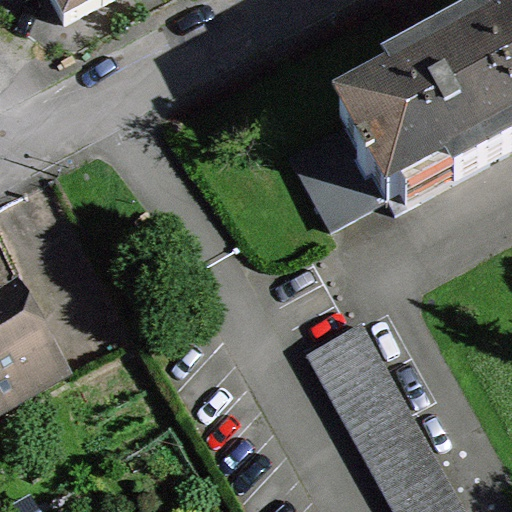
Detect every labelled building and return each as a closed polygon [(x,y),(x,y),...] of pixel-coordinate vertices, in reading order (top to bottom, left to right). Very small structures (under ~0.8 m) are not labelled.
[(51,0),(65,24),(102,4),(103,6),(113,0),(51,0)] [(511,21),(453,53),(426,68),(339,115),(348,130),(387,202),(395,216),(511,152),(511,21)] [(426,68),(453,53),(448,44),(435,52),(421,59),(426,68)] [(331,233),(387,202),(348,130),(291,160),(331,233)] [(0,415),(67,379),(17,289),(0,297),(0,415)] [(308,357),(394,511),(464,511),(361,328),(308,357)] [(442,413),(399,334),(381,343),(424,423),(442,413)] [(446,461),(473,511),(495,511),(463,452),(446,461)]
